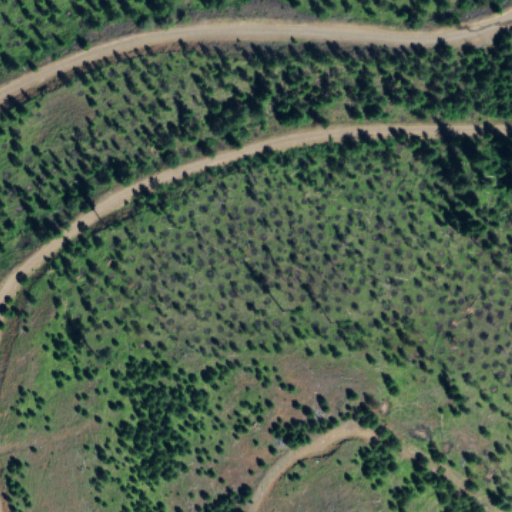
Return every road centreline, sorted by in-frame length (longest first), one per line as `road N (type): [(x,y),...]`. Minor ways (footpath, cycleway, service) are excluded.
road 1 (track): [(482,23),(421,92),(233,129),(9,284),(0,328)]
road 2 (track): [(0,92),(146,29),(427,44),(482,23)]
